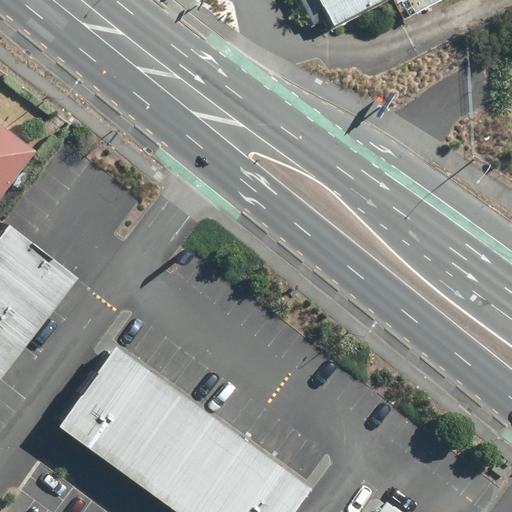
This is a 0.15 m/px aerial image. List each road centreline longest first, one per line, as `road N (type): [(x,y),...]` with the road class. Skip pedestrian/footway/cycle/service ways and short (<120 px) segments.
road 1 (secondary): [(511,412),(18,0)]
road 2 (secondary): [(119,0),(425,244)]
